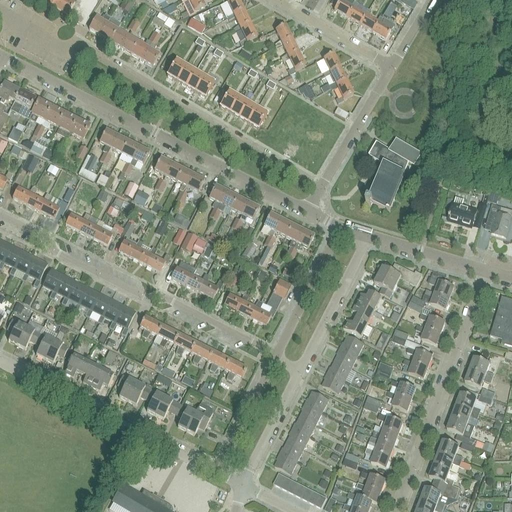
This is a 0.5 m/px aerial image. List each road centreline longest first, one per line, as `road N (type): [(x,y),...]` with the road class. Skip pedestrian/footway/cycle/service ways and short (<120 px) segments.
road 1 (residential): [(307,211),(0,55)]
road 2 (residential): [(276,355),(55,252),(42,236),(0,215)]
road 3 (residential): [(319,189),(74,44),(63,51)]
road 4 (residential): [(396,511),(485,271)]
road 5 (residential): [(215,472),(0,363)]
road 6 (residential): [(299,371),(367,235)]
road 7 (residential): [(276,355),(340,226)]
road 8 (residential): [(319,189),(391,67)]
road 9 (residential): [(391,67),(276,0)]
road 10 (residential): [(242,486),(299,371)]
road 11 (residential): [(215,472),(273,359)]
road 12 (residential): [(367,235),(485,271)]
